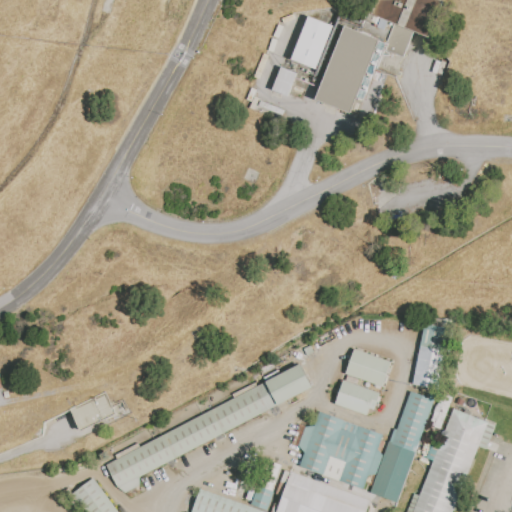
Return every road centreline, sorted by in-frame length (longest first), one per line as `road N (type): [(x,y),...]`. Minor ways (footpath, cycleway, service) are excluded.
road 1 (residential): [(107,195),(189,236),(226,236),(436,146),(511,149)]
road 2 (residential): [(0,310),(62,259),(107,195),(210,0)]
